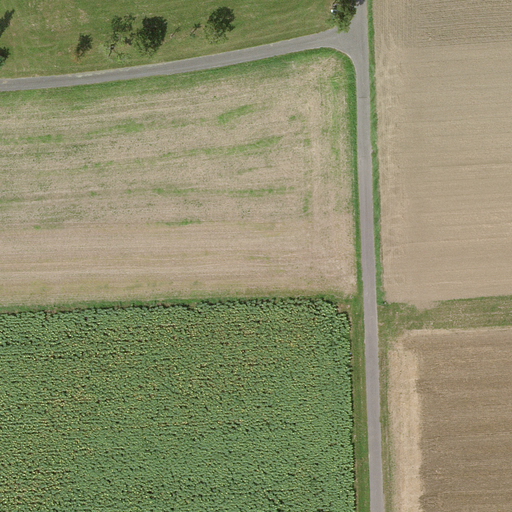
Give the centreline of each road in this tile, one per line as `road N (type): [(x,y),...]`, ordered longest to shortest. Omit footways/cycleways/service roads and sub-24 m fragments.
road 1 (track): [(363,34),(380,511)]
road 2 (track): [(362,0),(363,34),(161,70),(0,84)]
